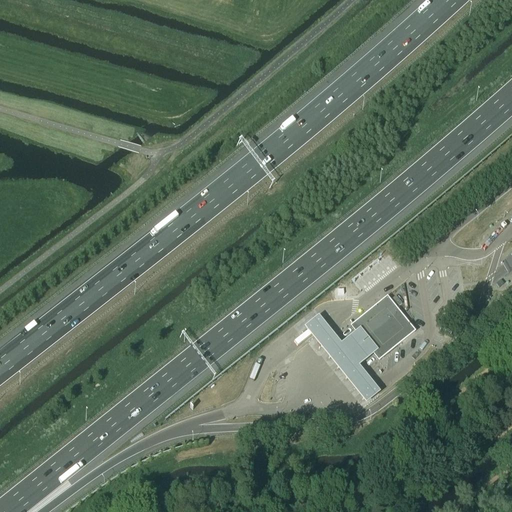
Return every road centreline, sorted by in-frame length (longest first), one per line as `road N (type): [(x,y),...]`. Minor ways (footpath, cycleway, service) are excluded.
road 1 (motorway): [(4,511),(511,96)]
road 2 (motorway): [(447,0),(0,367)]
road 3 (motorway): [(35,511),(141,445)]
